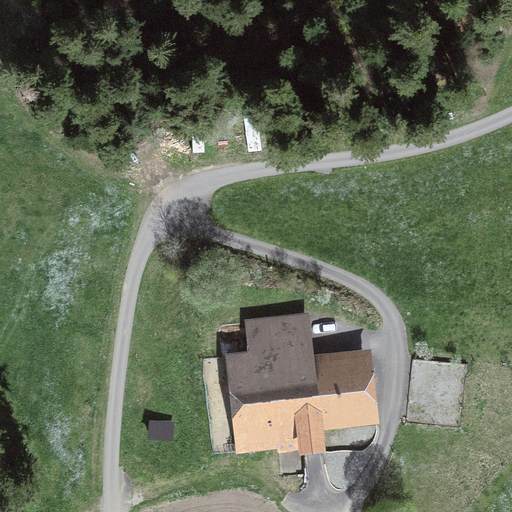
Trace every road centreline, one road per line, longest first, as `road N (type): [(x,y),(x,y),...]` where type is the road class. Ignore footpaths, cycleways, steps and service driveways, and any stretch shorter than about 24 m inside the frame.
road 1 (unclassified): [(110,511),(129,297),(156,219),(179,191),(201,179),(321,162),(511,114)]
road 2 (track): [(358,511),(397,381),(398,341),(387,310),(363,288),(225,236),(167,204)]
